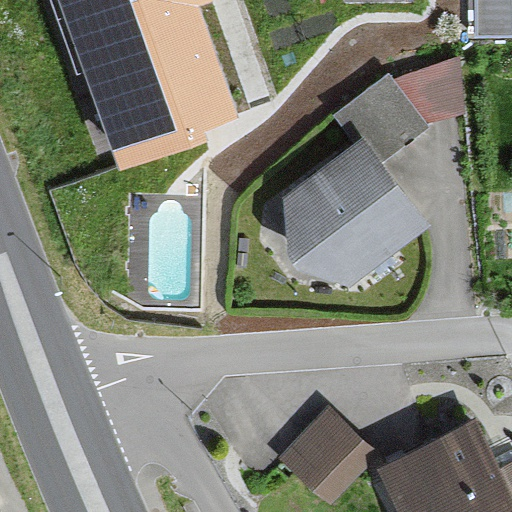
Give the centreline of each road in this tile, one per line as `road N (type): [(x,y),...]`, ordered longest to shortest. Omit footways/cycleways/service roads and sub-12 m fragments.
road 1 (residential): [(142,358),(511,329)]
road 2 (residential): [(142,358),(224,511)]
road 3 (secondary): [(39,366),(100,511)]
